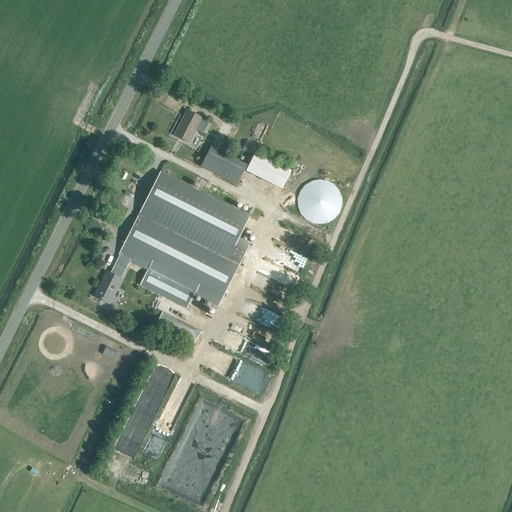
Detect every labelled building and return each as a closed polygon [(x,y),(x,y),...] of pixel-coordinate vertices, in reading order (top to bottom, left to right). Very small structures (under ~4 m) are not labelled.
[(188,143),(201,118),(186,111),(173,135),(188,143)] [(247,141),(242,150),(252,155),(257,146),(247,141)] [(237,185),(246,166),(210,148),(203,160),(200,166),(237,185)] [(281,190),(291,171),(254,153),(245,172),(281,190)] [(302,176),(306,165),(296,162),(292,173),(302,176)] [(160,172),(118,256),(119,256),(110,274),(106,272),(94,297),(108,304),(121,279),(120,279),(129,261),(147,270),(140,285),(187,309),(194,294),(218,306),(249,244),(238,238),(249,217),(160,172)] [(319,224),(327,223),(333,219),(338,213),(341,206),(341,198),(338,191),(333,185),(326,182),(318,180),(311,182),(304,186),(300,192),(297,199),(298,207),(300,214),(305,220),(312,224),(319,224)] [(255,283),(286,299),(291,290),(260,273),(255,283)] [(201,332),(162,312),(155,325),(194,345),(201,332)] [(264,378),(246,369),(243,376),(262,384),(264,378)] [(240,384),(246,387),(250,380),(244,377),(240,384)] [(130,419),(115,450),(134,459),(149,428),(130,419)]
